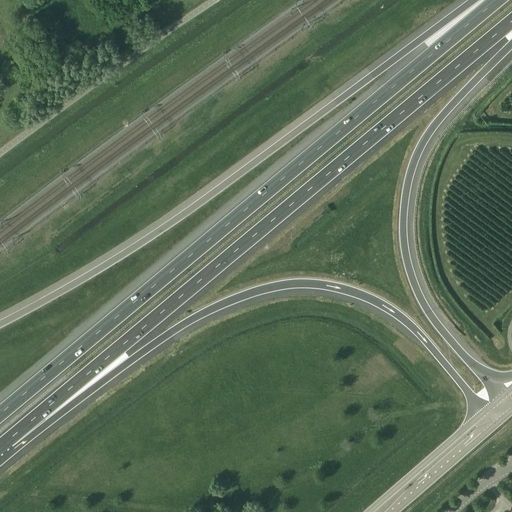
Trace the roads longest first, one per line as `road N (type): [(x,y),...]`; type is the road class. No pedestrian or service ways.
road 1 (motorway): [(7,441),(511,21)]
road 2 (motorway): [(498,0),(0,414)]
road 3 (motorway): [(485,0),(171,225),(0,326)]
road 4 (motorway): [(7,441),(173,331),(283,286),(324,286),(379,303),(416,331),(484,413)]
road 5 (motorway): [(500,398),(421,301),(403,232),(418,150),(511,43)]
road 6 (tertiary): [(484,413),(369,511)]
road 7 (tertiary): [(395,511),(502,419)]
